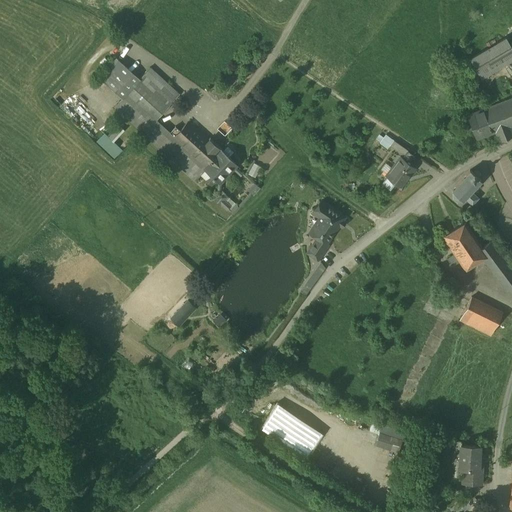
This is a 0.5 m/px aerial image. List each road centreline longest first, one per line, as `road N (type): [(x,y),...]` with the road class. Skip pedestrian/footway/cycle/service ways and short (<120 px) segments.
road 1 (residential): [(511,144),(463,165),(337,265),(271,349),(102,511)]
road 2 (track): [(274,52),(450,175)]
road 3 (track): [(368,511),(212,410)]
road 4 (track): [(0,414),(146,466)]
road 5 (residential): [(233,104),(308,0)]
